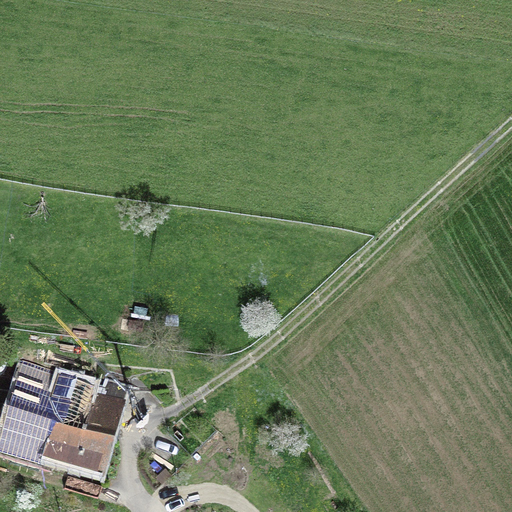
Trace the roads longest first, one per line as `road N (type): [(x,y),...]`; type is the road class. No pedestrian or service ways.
road 1 (track): [(511,121),(238,370),(142,428),(130,457)]
road 2 (track): [(238,370),(249,459),(234,486),(144,511)]
